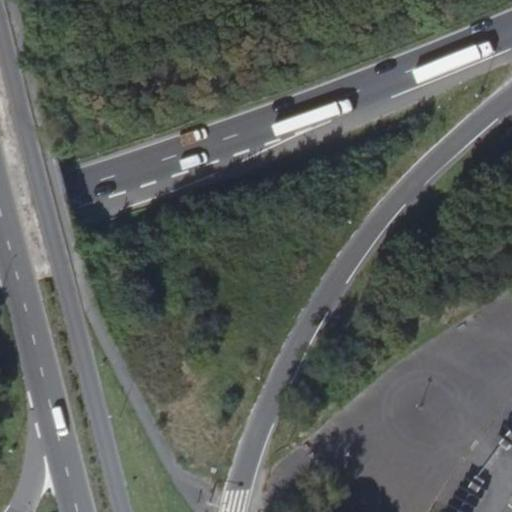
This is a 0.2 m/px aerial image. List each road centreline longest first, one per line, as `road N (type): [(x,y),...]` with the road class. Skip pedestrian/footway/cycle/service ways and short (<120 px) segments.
road 1 (trunk): [(0,209),(281,118),(511,27)]
road 2 (trunk): [(231,511),(259,418),(347,254),(419,170),(511,89)]
road 3 (secondary): [(120,511),(0,29)]
road 4 (secondary): [(0,211),(61,452)]
